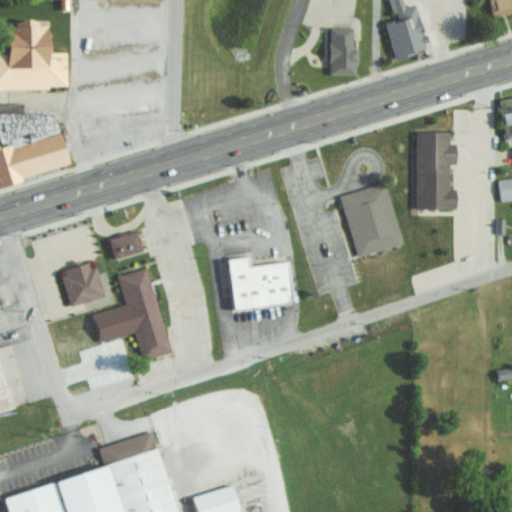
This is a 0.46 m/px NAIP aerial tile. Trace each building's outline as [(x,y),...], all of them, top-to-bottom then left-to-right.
[(383,21),(393,56),(426,46),(414,3),(403,6),(400,0),(388,0),(393,18),(383,21)] [(511,0),(486,0),(491,16),(511,10),(511,0)] [(0,87),(65,86),(64,51),(47,51),(47,23),(37,24),(37,18),(13,18),(13,24),(5,24),(5,51),(0,51),(0,87)] [(353,74),(354,26),(328,25),(326,73),(353,74)] [(511,95),(497,98),(504,139),(511,137),(511,95)] [(0,181),(67,164),(52,107),(23,115),(19,98),(0,103),(0,181)] [(413,208),(454,208),(454,188),(448,188),(448,163),(454,163),(454,142),(451,141),(451,130),(414,130),(413,208)] [(511,198),(511,176),(496,178),(498,200),(511,198)] [(383,181),(337,194),(354,256),(400,243),(383,181)] [(105,236),(109,257),(140,251),(136,230),(105,236)] [(286,260),(247,264),(246,255),(225,257),(231,307),(291,300),(286,260)] [(69,304),(102,295),(92,259),(58,268),(69,304)] [(115,274),(139,359),(169,351),(145,266),(115,274)] [(0,366),(0,409),(12,406),(0,366)] [(496,379),(511,376),(509,366),(494,369),(496,379)] [(172,511),(153,430),(95,444),(101,468),(3,492),(8,511),(172,511)] [(190,495),(194,511),(238,511),(230,484),(190,495)]
